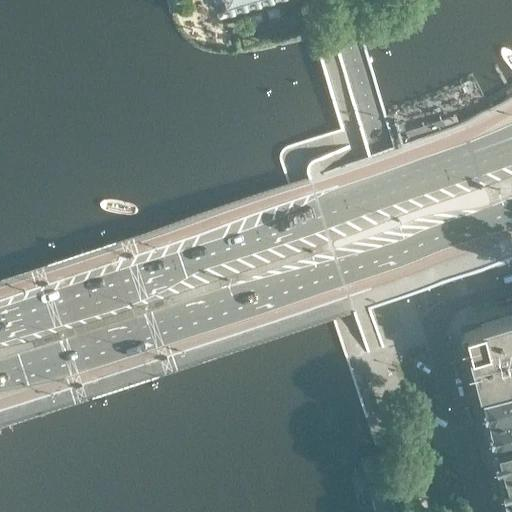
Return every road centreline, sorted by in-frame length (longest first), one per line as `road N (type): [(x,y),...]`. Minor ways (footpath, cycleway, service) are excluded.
road 1 (primary): [(0,354),(509,214)]
road 2 (primary): [(461,174),(0,348)]
road 3 (residential): [(479,511),(433,318),(511,293)]
